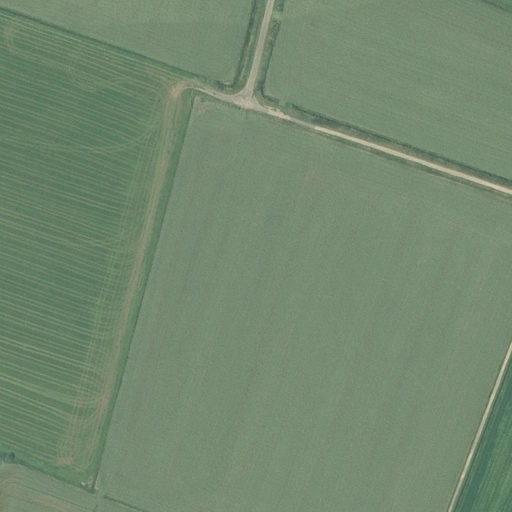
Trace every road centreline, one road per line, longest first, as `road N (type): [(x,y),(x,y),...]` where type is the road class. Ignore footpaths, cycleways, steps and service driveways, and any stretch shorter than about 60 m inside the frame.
road 1 (track): [(511,192),(245,105)]
road 2 (track): [(449,511),(511,344)]
